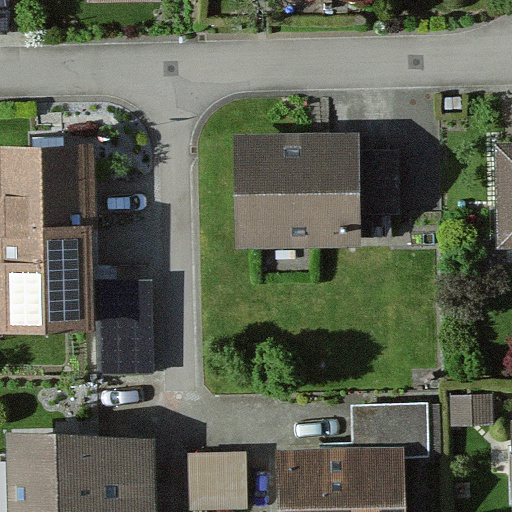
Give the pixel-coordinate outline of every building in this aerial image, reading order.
[(403,94),(407,197),(446,195),(442,93),(403,94)] [(88,136),(0,139),(0,310),(96,307),(88,136)] [(369,143),(254,139),(250,245),(365,249),(369,143)] [(155,511),(152,410),(0,415),(3,511),(155,511)] [(192,500),(249,498),(248,441),(190,443),(192,500)] [(407,511),(405,470),(268,477),(269,511),(407,511)]
